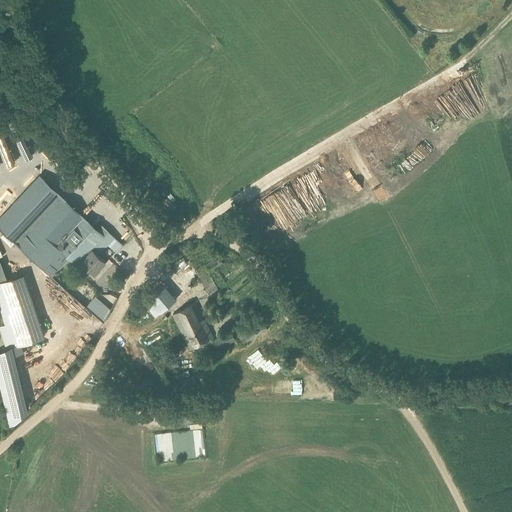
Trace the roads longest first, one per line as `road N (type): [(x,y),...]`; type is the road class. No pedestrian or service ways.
road 1 (track): [(461,511),(397,402),(310,349),(240,249),(184,234)]
road 2 (track): [(184,234),(440,75),(511,14)]
road 3 (track): [(0,451),(93,358),(159,241)]
road 4 (unclassified): [(159,241),(56,117),(0,85)]
